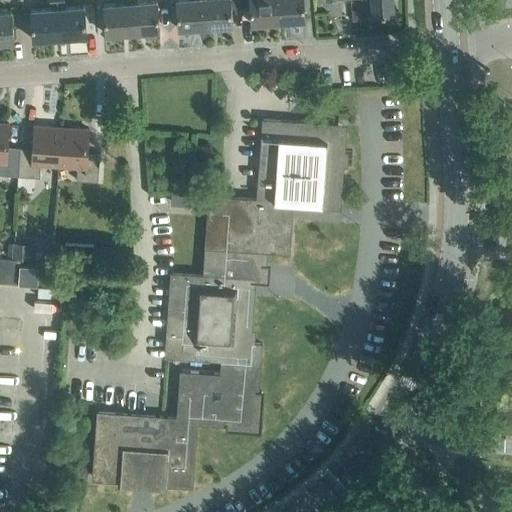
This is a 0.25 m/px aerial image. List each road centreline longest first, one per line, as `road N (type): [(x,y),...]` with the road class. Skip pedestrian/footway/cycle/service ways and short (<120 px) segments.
road 1 (residential): [(0,76),(448,44)]
road 2 (tertiary): [(369,452),(408,397),(446,290),(456,216),(448,44)]
